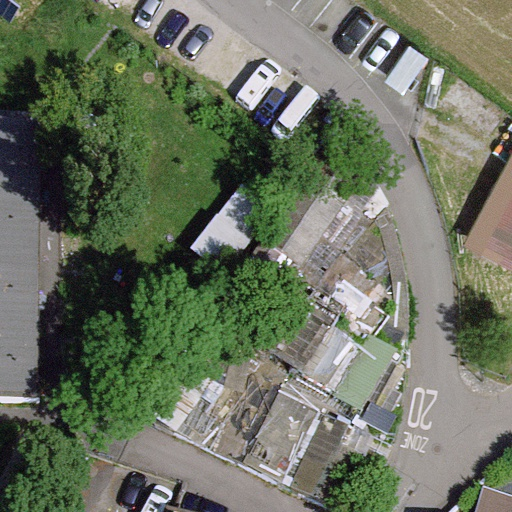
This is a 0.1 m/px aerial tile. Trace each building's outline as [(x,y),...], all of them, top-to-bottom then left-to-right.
[(41,121),(0,120),(0,398),(38,399),(41,121)] [(333,282),(279,360),(369,417),(366,425),(386,435),(392,423),(381,418),(409,363),(404,297),(397,251),(380,194),(329,152),(268,242),(333,282)] [(511,202),(494,234),(511,243),(511,202)] [(269,389),(253,383),(219,457),(331,511),(335,511),(359,462),(349,457),(356,438),(319,421),(322,406),(274,380),(269,389)] [(511,511),(511,489),(496,484),(487,511),(511,511)]
